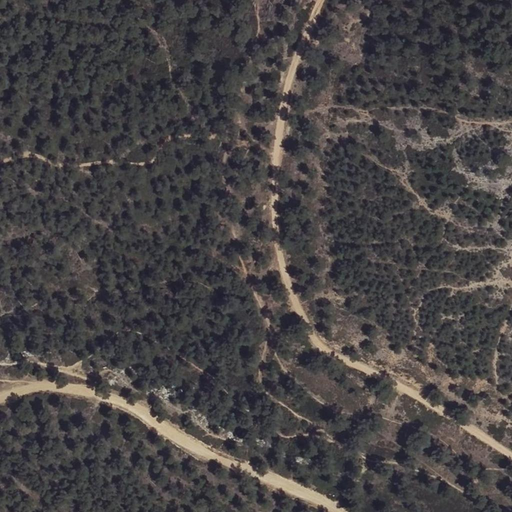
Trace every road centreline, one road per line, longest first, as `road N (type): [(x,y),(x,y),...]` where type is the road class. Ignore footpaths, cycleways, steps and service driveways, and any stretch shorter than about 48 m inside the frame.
road 1 (track): [(511,451),(312,339),(287,285),(274,142),(313,0)]
road 2 (track): [(340,511),(117,401),(35,382),(0,398)]
